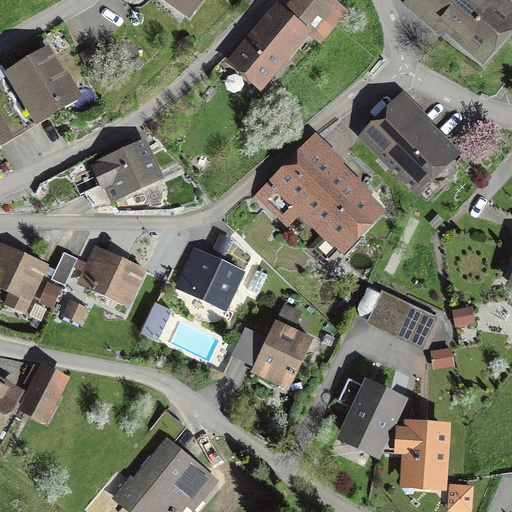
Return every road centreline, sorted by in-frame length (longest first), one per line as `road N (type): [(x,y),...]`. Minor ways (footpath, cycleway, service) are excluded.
road 1 (residential): [(405,69),(339,110),(234,203),(175,228),(0,221)]
road 2 (residential): [(0,349),(38,363),(146,377),(185,395),(346,511)]
road 3 (residential): [(0,193),(121,135),(193,78),(265,0)]
